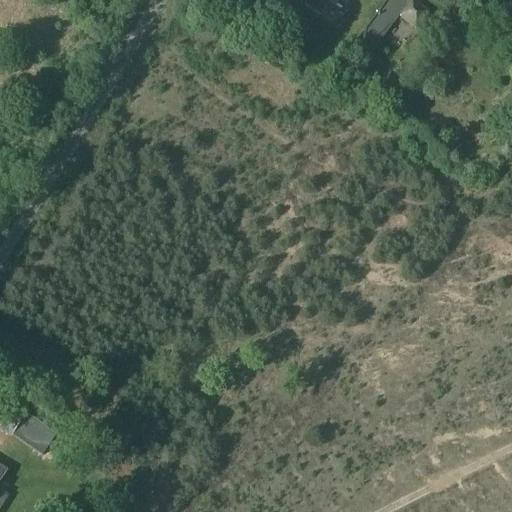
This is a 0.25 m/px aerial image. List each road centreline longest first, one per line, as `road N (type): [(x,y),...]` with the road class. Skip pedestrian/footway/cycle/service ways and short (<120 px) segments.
road 1 (unclassified): [(160,0),(0,262)]
road 2 (track): [(511,445),(379,511)]
